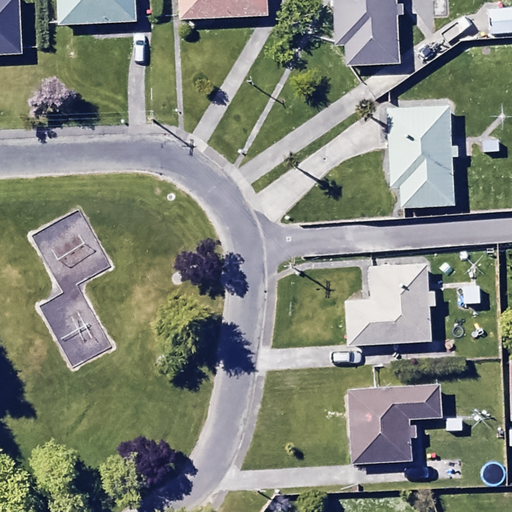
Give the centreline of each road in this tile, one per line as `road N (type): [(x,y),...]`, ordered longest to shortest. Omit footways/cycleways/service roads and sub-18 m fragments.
road 1 (residential): [(155,511),(194,478),(217,442),(247,287),(243,246)]
road 2 (residential): [(243,246),(226,203),(200,173),(164,156),(0,159)]
road 3 (residential): [(511,224),(243,246)]
